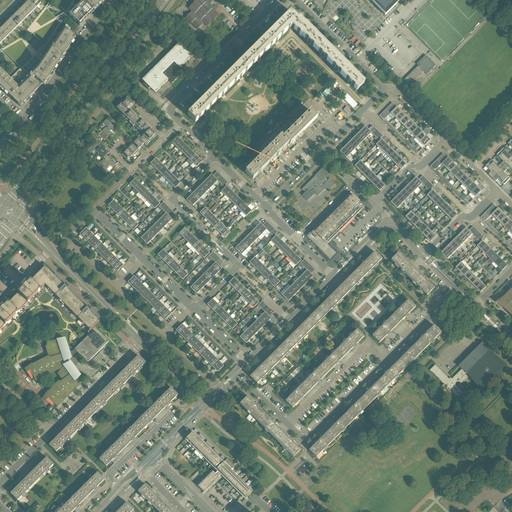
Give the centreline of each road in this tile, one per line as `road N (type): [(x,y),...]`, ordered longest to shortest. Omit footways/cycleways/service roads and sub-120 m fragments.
road 1 (primary): [(15,216),(162,0)]
road 2 (primary): [(146,0),(3,206)]
road 3 (residential): [(195,310),(239,266),(173,200),(214,156)]
road 4 (residential): [(180,122),(168,110),(279,0)]
road 5 (residential): [(24,119),(117,0)]
road 6 (residential): [(287,424),(362,349),(385,360)]
road 7 (residential): [(143,259),(93,210),(49,251)]
road 8 (residential): [(140,342),(49,251)]
road 9 (residential): [(51,432),(140,342)]
road 10 (residential): [(246,361),(333,275)]
